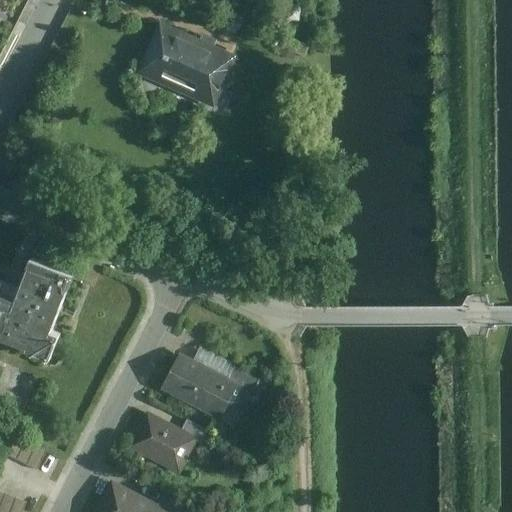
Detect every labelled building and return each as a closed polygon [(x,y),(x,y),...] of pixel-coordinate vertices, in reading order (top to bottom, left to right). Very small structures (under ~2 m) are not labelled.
[(133,0),(108,0),(129,9),(133,0)] [(237,55),(160,23),(137,75),(214,108),(237,55)] [(65,321),(85,268),(38,251),(23,290),(16,287),(10,285),(12,280),(0,275),(0,333),(60,357),(72,324),(65,321)] [(232,376),(184,352),(164,390),(224,421),(243,385),(244,382),(232,376)] [(238,365),(232,376),(244,382),(243,385),(256,390),(262,378),(238,365)] [(186,428),(150,410),(131,447),(183,473),(199,442),(202,436),(186,428)] [(190,420),(186,428),(202,436),(199,442),(207,446),(215,433),(190,420)] [(38,471),(49,450),(12,431),(1,452),(38,471)] [(162,504),(115,479),(97,511),(171,511),(172,509),(162,504)] [(24,511),(29,503),(0,491),(0,511),(24,511)] [(167,494),(162,504),(172,509),(171,511),(190,511),(193,507),(167,494)]
